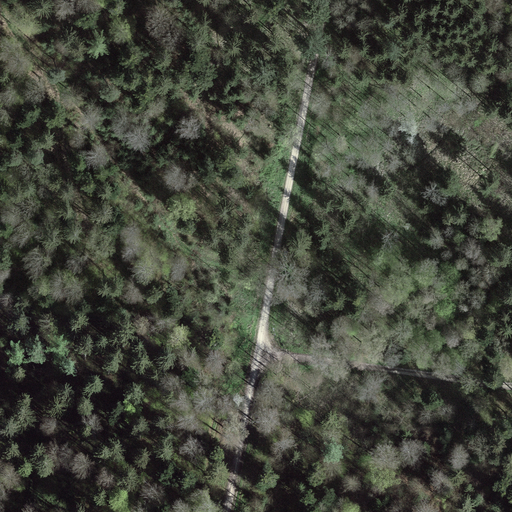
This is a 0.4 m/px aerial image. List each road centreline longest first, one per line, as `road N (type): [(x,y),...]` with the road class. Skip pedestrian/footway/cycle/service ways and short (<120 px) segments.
road 1 (track): [(325,0),(227,511)]
road 2 (track): [(30,447),(77,468),(115,434),(124,411),(126,290),(72,176),(63,140),(65,88)]
road 3 (track): [(259,352),(511,384)]
